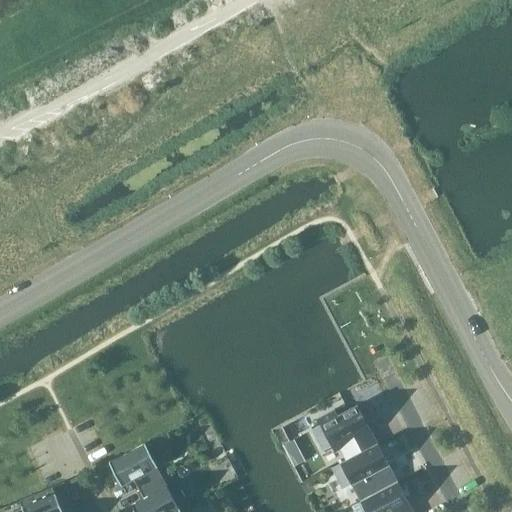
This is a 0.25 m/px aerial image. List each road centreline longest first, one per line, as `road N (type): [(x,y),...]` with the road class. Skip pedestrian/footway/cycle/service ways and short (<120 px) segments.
road 1 (tertiary): [(0,310),(284,149),(346,145),(387,174),(511,406)]
road 2 (residential): [(462,511),(389,375)]
